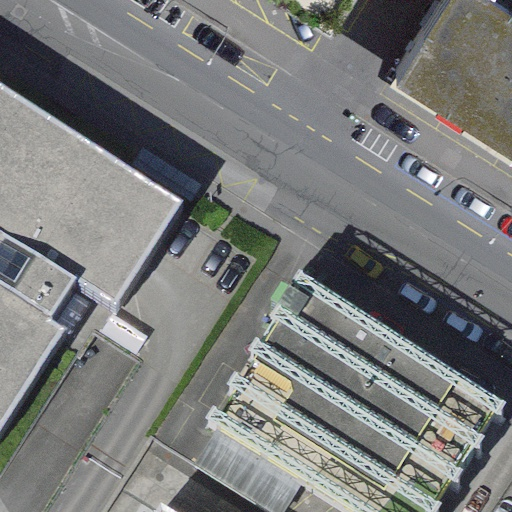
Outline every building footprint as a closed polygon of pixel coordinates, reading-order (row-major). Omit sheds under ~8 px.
[(274,0),(323,31),(342,0),(274,0)] [(511,0),(455,0),(399,90),(511,159),(511,0)] [(0,461),(71,352),(59,344),(83,306),(115,327),(186,218),(0,98),(0,461)] [(449,511),(502,431),(301,304),(210,447),(313,511),(449,511)] [(183,511),(162,499),(154,511),(183,511)]
